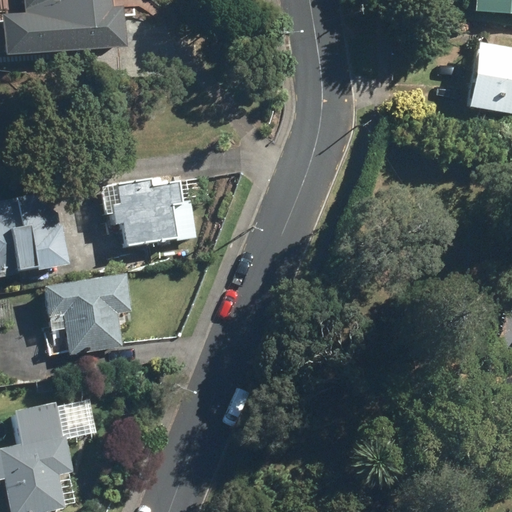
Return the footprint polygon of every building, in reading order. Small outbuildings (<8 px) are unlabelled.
[(96,0),(43,0),(44,12),(0,15),(0,58),(119,49),(116,7),(97,9),(96,0)] [(511,0),(469,0),(468,13),(511,17),(511,0)] [(511,51),(470,46),(462,110),(511,117),(511,51)] [(101,207),(104,229),(112,228),(115,250),(188,238),(182,202),(172,204),(169,185),(141,190),(139,182),(106,188),(108,206),(101,207)] [(0,278),(60,267),(48,206),(30,210),(27,197),(0,202),(0,278)] [(36,288),(41,318),(57,316),(64,356),(117,347),(112,315),(126,313),(119,274),(36,288)] [(511,392),(511,307),(506,306),(483,384),(511,392)] [(13,445),(0,447),(0,483),(5,511),(49,511),(60,510),(53,475),(64,473),(49,404),(6,413),(13,445)]
